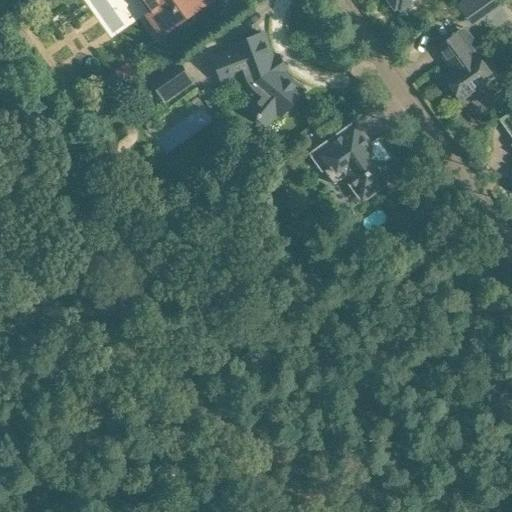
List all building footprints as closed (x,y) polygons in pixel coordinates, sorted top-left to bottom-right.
[(146,14),(161,35),(176,24),(181,26),(185,25),(189,23),(192,20),(194,16),(194,11),(209,0),(208,0),(150,0),(156,7),(146,14)] [(387,0),(394,9),(397,6),(400,10),(413,0),(387,0)] [(212,58),(221,81),(240,73),(242,79),(245,78),(255,92),(253,94),(258,97),(247,110),(266,125),(276,113),(280,117),(303,90),(280,71),(285,68),(277,57),(272,60),(262,33),(230,45),(232,51),(212,58)] [(443,77),(460,101),(492,77),(476,54),(472,56),(456,34),(436,48),(449,65),(450,64),(454,70),(443,77)] [(148,79),(163,101),(191,81),(176,60),(148,79)] [(312,154),(334,185),(345,176),(362,199),(392,178),(354,125),(312,154)] [(108,138),(118,151),(132,140),(134,139),(135,137),(135,136),(135,135),(135,134),(135,133),(135,132),(135,131),(134,130),(133,128),(132,127),(131,127),(129,126),(128,126),(127,126),(125,126),(123,127),(108,138)]
